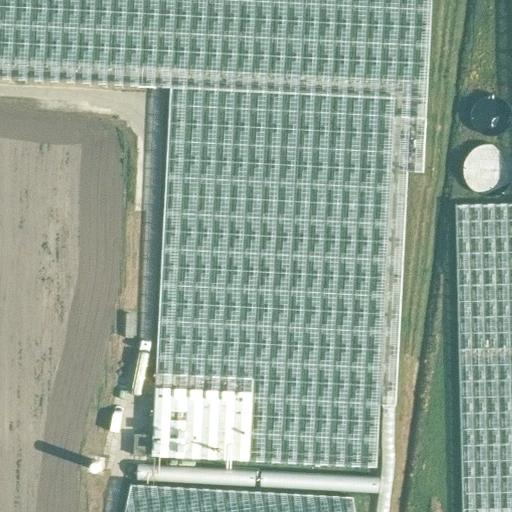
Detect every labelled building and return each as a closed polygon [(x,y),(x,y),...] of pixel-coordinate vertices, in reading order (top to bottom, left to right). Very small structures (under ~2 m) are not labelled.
[(433,0),(0,0),(0,78),(170,87),(151,455),(377,467),(380,404),(397,405),(409,171),(425,172),(433,0)] [(32,157),(31,175),(84,177),(85,160),(32,157)] [(0,173),(0,226),(9,227),(12,175),(0,173)] [(97,180),(94,233),(112,234),(114,181),(97,180)] [(511,511),(511,204),(456,206),(463,511),(511,511)] [(93,254),(91,307),(108,308),(111,255),(93,254)] [(23,313),(22,330),(75,333),(76,315),(23,313)] [(88,320),(87,340),(107,341),(108,321),(88,320)] [(354,511),(354,509),(132,494),(128,511),(354,511)]
